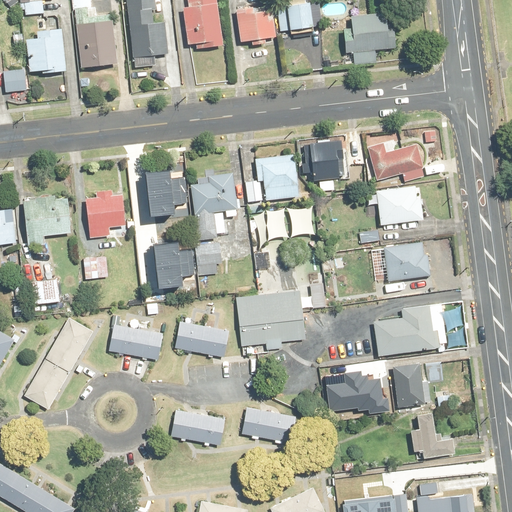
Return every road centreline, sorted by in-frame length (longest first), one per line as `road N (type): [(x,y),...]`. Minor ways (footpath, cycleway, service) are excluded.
road 1 (tertiary): [(469,90),(0,143)]
road 2 (residential): [(469,90),(511,429)]
road 3 (residential): [(88,396),(103,383),(132,384),(146,400),(147,421),(134,438),(114,443),(95,435),(85,416)]
